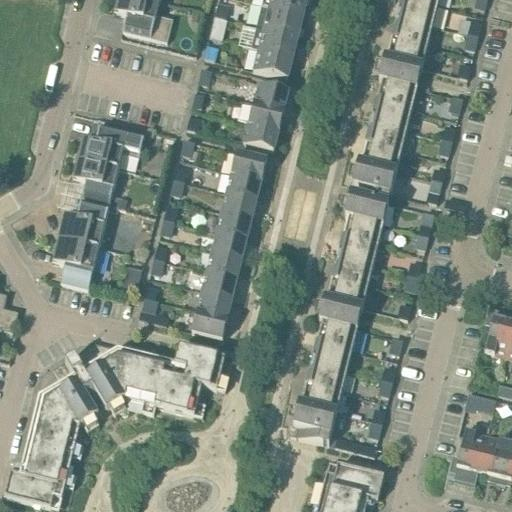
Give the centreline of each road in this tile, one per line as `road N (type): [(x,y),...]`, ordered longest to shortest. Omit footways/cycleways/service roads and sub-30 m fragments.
road 1 (residential): [(455,266),(403,478),(408,503),(429,511)]
road 2 (residential): [(0,211),(29,192),(43,168),(82,0)]
road 3 (residential): [(511,40),(455,266)]
road 4 (residential): [(36,310),(0,436)]
road 5 (residential): [(155,339),(36,310)]
